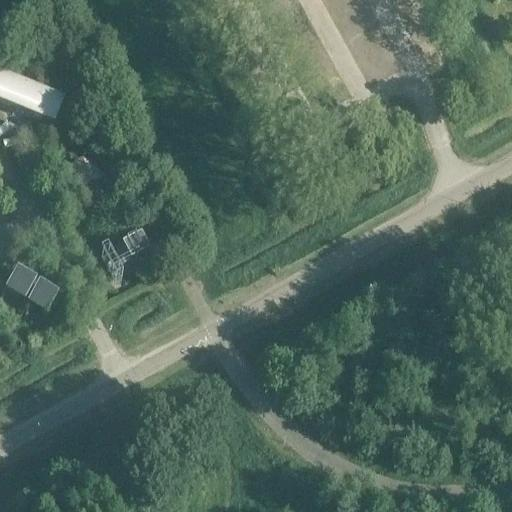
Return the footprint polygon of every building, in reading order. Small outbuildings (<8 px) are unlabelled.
[(0,108),(13,113),(49,128),(59,103),(23,88),(0,79),(0,108)] [(82,166),(72,172),(74,197),(102,182),(82,166)] [(98,204),(109,199),(102,186),(92,191),(98,204)] [(119,285),(116,278),(143,264),(133,246),(100,264),(113,289),(119,285)] [(45,318),(53,304),(13,280),(5,294),(45,318)] [(51,290),(54,295),(61,291),(58,285),(51,290)]
